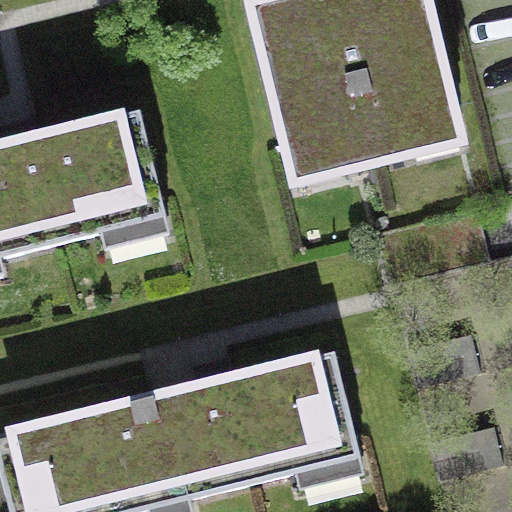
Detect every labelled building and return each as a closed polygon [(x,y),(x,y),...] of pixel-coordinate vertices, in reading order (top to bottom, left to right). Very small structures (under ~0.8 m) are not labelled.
[(471,147),(434,0),(262,0),(245,4),(291,191),(471,147)] [(0,263),(168,222),(141,116),(0,150),(0,263)] [(477,216),(384,236),(394,277),(486,257),(481,237),(477,216)] [(472,340),(413,353),(421,386),(480,373),(472,340)] [(164,511),(359,465),(333,360),(0,440),(0,482),(7,511),(164,511)] [(495,433),(436,446),(444,479),(503,466),(495,433)]
